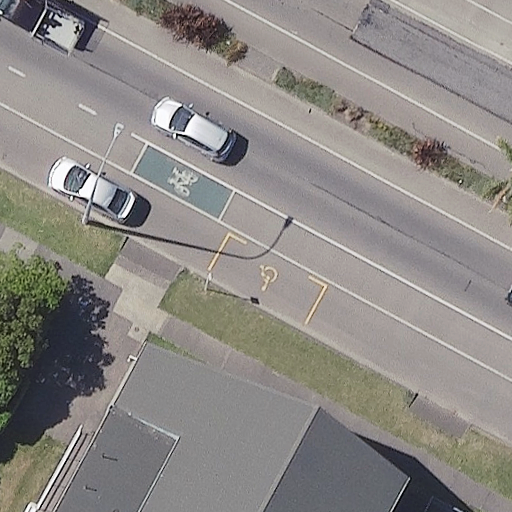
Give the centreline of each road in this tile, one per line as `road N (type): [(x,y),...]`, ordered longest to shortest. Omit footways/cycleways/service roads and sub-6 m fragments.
road 1 (secondary): [(511,290),(0,11)]
road 2 (secondary): [(309,0),(511,108)]
